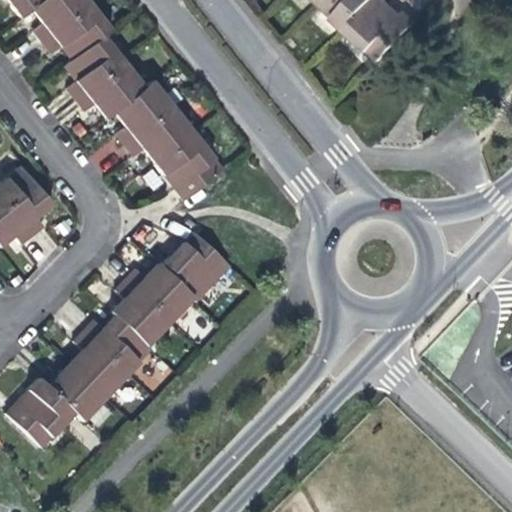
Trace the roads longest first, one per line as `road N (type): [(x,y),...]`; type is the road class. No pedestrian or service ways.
road 1 (residential): [(0,87),(95,209),(91,242),(0,332)]
road 2 (tertiary): [(157,0),(328,220)]
road 3 (secondary): [(335,304),(333,334),(306,372),(182,511)]
road 4 (tertiary): [(377,197),(217,0)]
road 5 (secondary): [(225,511),(373,352)]
road 6 (residential): [(511,483),(373,352)]
